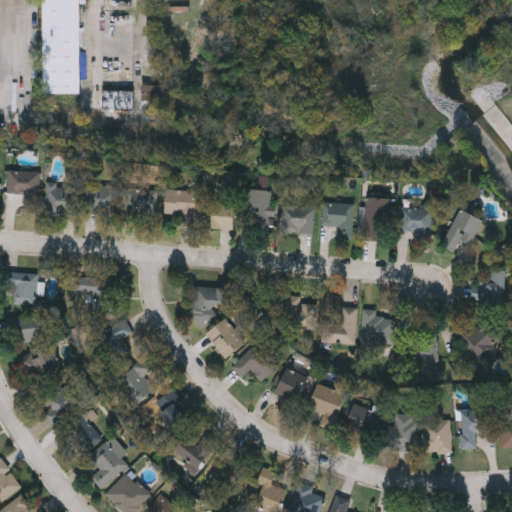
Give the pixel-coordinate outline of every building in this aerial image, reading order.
[(82,0),(82,92),(43,92),(43,0),(82,0)] [(131,16),(97,17),(98,109),(100,109),(100,118),(132,118),(131,16)] [(160,84),(160,100),(142,100),(142,84),(160,84)] [(7,194),(7,170),(39,170),(39,194),(7,194)] [(76,182),(76,212),(45,212),(45,182),(76,182)] [(84,185),(118,185),(118,213),(84,213),(84,185)] [(155,220),(124,220),(124,188),(155,188),(155,220)] [(164,213),(165,188),(195,190),(194,224),(181,224),(181,214),(164,213)] [(269,231),(242,230),(243,188),(270,189),(269,231)] [(364,239),(365,197),(390,197),(390,240),(364,239)] [(201,227),(201,200),(234,201),(233,228),(201,227)] [(321,224),(321,201),(352,202),(352,238),(337,237),(337,224),(321,224)] [(431,234),(399,231),(401,205),(433,208),(431,234)] [(312,233),(280,233),(280,206),(312,206),(312,233)] [(483,218),(470,245),(460,240),(455,251),(442,245),(460,207),(483,218)] [(508,270),(508,300),(472,300),(472,281),(489,281),(489,270),(508,270)] [(37,305),(12,304),(13,287),(4,287),(4,271),(38,273),(37,305)] [(107,312),(89,311),(90,296),(71,295),(73,275),(109,278),(107,312)] [(213,322),(190,321),(192,286),(232,287),(231,305),(214,304),(213,322)] [(300,296),(300,303),(316,303),(316,328),(283,328),(283,296),(300,296)] [(356,307),(356,343),(321,343),(321,319),(340,319),(340,307),(356,307)] [(393,344),(361,344),(361,308),(376,309),(376,315),(393,315),(393,344)] [(47,338),(7,343),(4,318),(44,313),(47,338)] [(121,338),(130,351),(116,361),(97,334),(122,317),(132,330),(121,338)] [(245,342),(225,358),(205,333),(225,317),(245,342)] [(479,361),(453,334),(464,323),(472,332),(485,319),(503,336),(479,361)] [(278,364),(261,381),(250,370),(242,378),(231,367),(255,342),(278,364)] [(38,385),(32,368),(22,372),(17,357),(52,344),(63,376),(38,385)] [(123,374),(142,356),(153,368),(143,376),(154,387),(144,396),(123,374)] [(283,397),(274,392),(286,366),(310,378),(294,412),(279,406),(283,397)] [(48,410),(41,395),(68,383),(81,411),(50,425),(44,412),(48,410)] [(346,393),(335,430),(319,425),(323,413),(308,409),(316,383),(346,393)] [(170,385),(191,416),(164,435),(143,403),(170,385)] [(374,440),(344,430),(353,404),(383,414),(374,440)] [(493,409),(493,435),(476,434),(476,449),(456,448),(456,409),(493,409)] [(413,450),(388,447),(394,412),(419,416),(413,450)] [(101,438),(75,455),(59,431),(85,414),(101,438)] [(511,449),(500,449),(500,421),(511,421),(511,449)] [(203,434),(217,443),(198,473),(168,454),(184,431),(199,440),(203,434)] [(99,487),(90,476),(98,470),(87,455),(106,440),(127,466),(99,487)] [(207,474),(222,449),(241,461),(225,486),(207,474)] [(123,511),(104,493),(126,471),(150,495),(133,511),(123,511)] [(270,511),(251,498),(266,476),(287,491),(272,511),(270,511)] [(319,511),(287,511),(295,485),(324,494),(319,511)] [(31,507),(37,504),(41,511),(1,511),(0,509),(0,507),(25,494),(31,507)] [(145,511),(156,494),(183,509),(181,511),(145,511)] [(350,500),(346,511),(328,511),(334,494),(350,500)]
